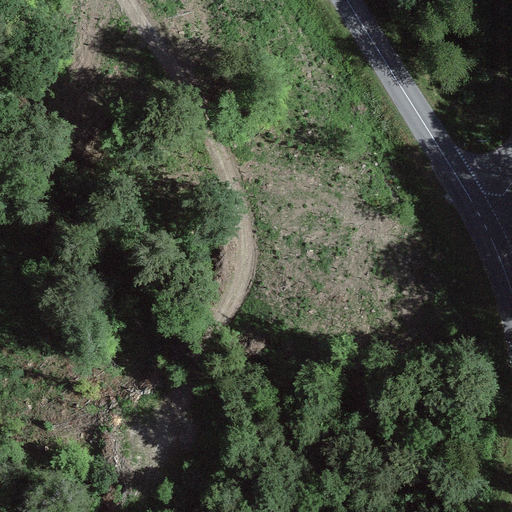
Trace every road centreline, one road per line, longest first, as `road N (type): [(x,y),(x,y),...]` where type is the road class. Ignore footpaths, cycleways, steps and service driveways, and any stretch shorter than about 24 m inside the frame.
road 1 (track): [(120,0),(212,165),(231,227),(223,307),(169,413),(140,511)]
road 2 (secondary): [(339,0),(483,232)]
